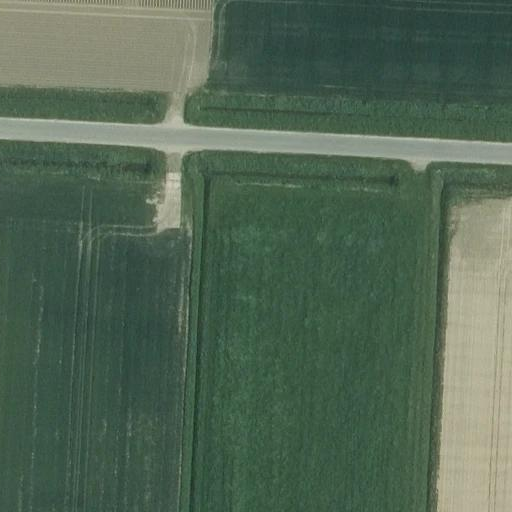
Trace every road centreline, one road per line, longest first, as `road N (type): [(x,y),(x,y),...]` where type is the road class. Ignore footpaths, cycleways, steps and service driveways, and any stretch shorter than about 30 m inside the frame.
road 1 (unclassified): [(511,153),(0,128)]
road 2 (track): [(169,228),(176,83)]
